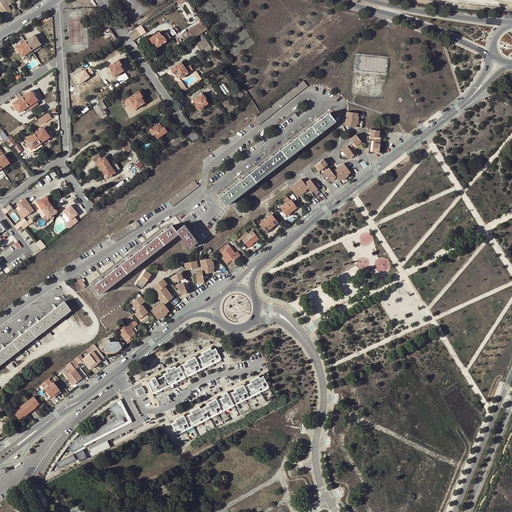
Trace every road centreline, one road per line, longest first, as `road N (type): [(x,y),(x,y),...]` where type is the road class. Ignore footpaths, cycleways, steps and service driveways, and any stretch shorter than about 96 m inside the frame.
road 1 (track): [(59,279),(94,327),(45,347),(0,382)]
road 2 (secondary): [(335,0),(494,53)]
road 3 (residential): [(191,138),(98,0)]
road 4 (tertiary): [(190,314),(60,412)]
road 5 (tertiary): [(511,376),(455,511)]
road 6 (secondary): [(503,24),(368,0)]
